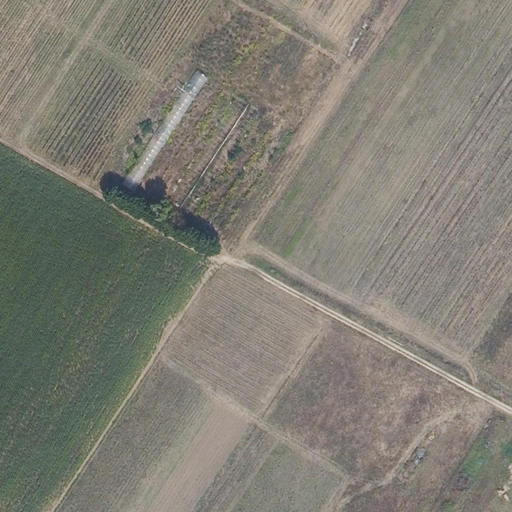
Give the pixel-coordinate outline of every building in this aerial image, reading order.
[(170,56),(130,144),(126,154),(109,146),(96,175),(123,187),(154,118),(156,119),(159,114),(162,116),(166,107),(158,104),(166,85),(172,88),(170,94),(178,98),(192,66),(170,56)] [(185,87),(195,95),(207,78),(197,70),(185,87)] [(205,77),(145,186),(171,200),(231,91),(205,77)] [(233,95),(171,203),(194,216),(256,108),(233,95)] [(247,167),(270,119),(261,115),(238,163),(247,167)] [(278,126),(271,139),(279,144),(287,131),(278,126)] [(137,191),(157,148),(146,143),(129,179),(126,186),(137,191)]
